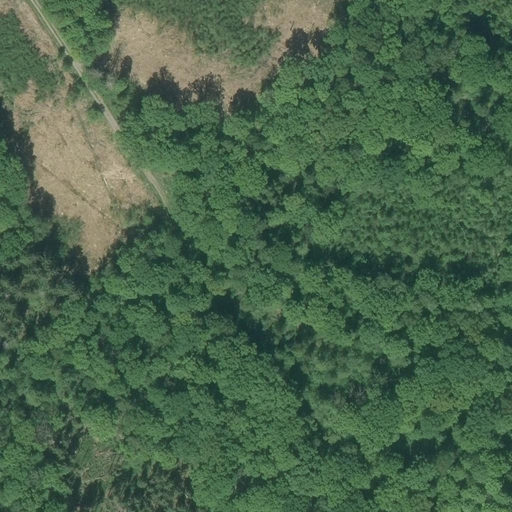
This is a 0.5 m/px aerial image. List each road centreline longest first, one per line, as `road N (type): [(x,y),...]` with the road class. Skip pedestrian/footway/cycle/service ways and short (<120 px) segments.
road 1 (track): [(343,464),(188,228)]
road 2 (track): [(36,0),(188,228)]
